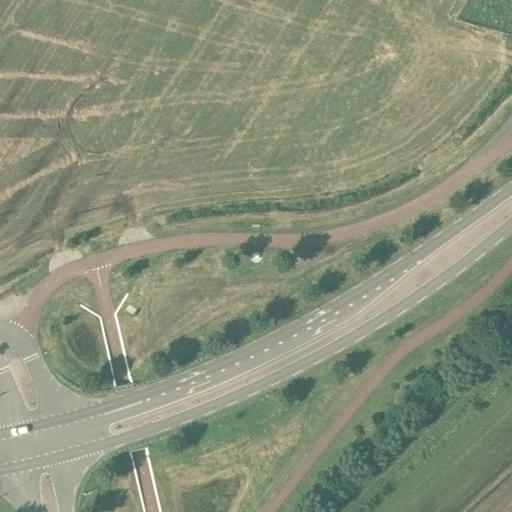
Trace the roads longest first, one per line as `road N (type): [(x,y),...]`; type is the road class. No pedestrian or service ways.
road 1 (unclassified): [(13,336),(47,284),(67,272),(140,248),(338,233),(395,216),(485,155)]
road 2 (tertiary): [(511,188),(305,322),(206,370),(58,420)]
road 3 (tertiary): [(65,454),(165,424),(325,351),(445,276),(511,222)]
